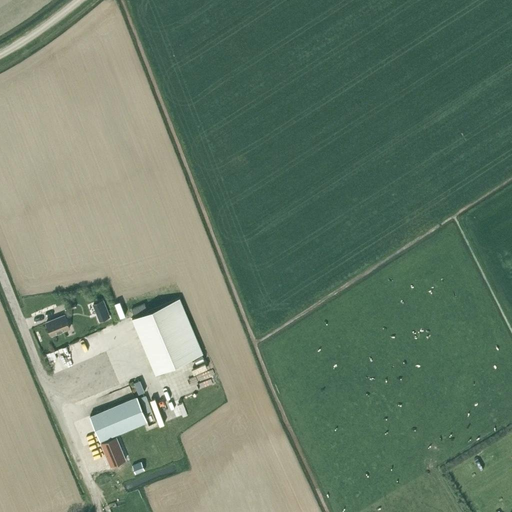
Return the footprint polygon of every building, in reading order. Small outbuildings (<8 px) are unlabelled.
[(155,373),(203,353),(180,298),(132,318),(155,373)] [(65,315),(46,322),(51,335),(70,328),(65,315)] [(140,380),(134,383),(139,394),(145,392),(140,380)] [(146,394),(140,397),(146,413),(152,410),(146,394)] [(90,416),(100,440),(147,420),(137,396),(90,416)] [(116,436),(101,443),(111,466),(126,459),(116,436)] [(142,461),(132,465),(135,473),(145,470),(142,461)]
